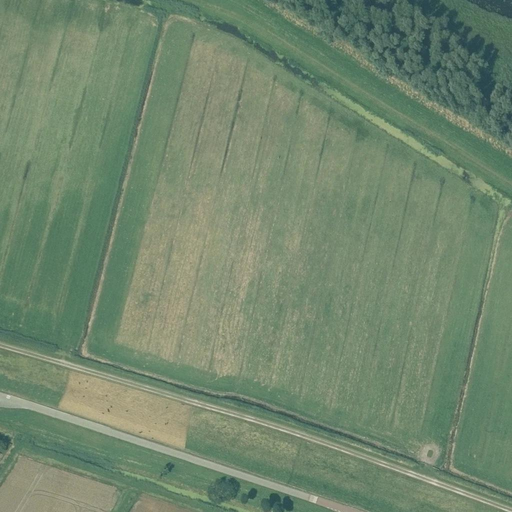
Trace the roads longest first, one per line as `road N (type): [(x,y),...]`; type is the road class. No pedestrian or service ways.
road 1 (track): [(0,345),(306,439),(506,511)]
road 2 (unclassified): [(328,502),(0,394)]
